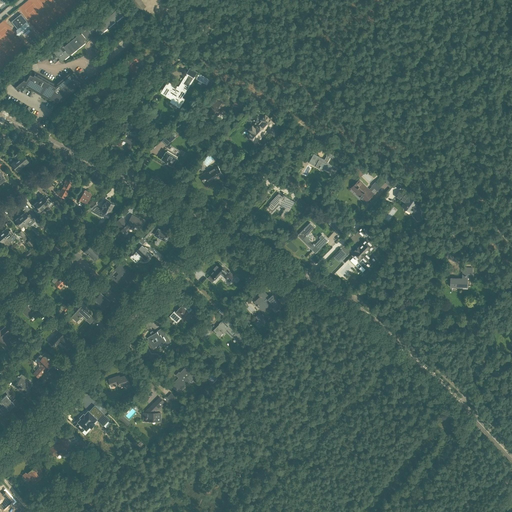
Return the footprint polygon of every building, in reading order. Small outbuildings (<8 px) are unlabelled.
[(130,0),(140,11),(146,6),(140,0),(130,0)] [(123,15),(124,15),(118,9),(119,9),(116,5),(87,29),(84,25),(80,28),(81,28),(79,29),(89,38),(90,37),(92,37),(93,38),(95,37),(95,36),(97,36),(98,36),(98,37),(99,36),(99,35),(99,34),(100,34),(100,33),(100,34),(101,34),(107,28),(108,28),(109,27),(108,27),(115,22),(116,21),(123,15)] [(21,14),(11,21),(18,29),(17,29),(17,30),(21,35),(30,28),(30,27),(26,23),(27,22),(21,14)] [(89,38),(79,29),(76,32),(76,31),(61,43),(62,45),(54,52),(62,62),(70,55),(86,42),(86,41),(87,40),(88,39),(89,38)] [(134,77),(140,71),(134,65),(140,60),(135,54),(123,64),(134,77)] [(182,97),(194,77),(197,72),(190,68),(178,87),(176,86),(176,87),(169,83),(166,88),(165,87),(162,93),(172,99),(171,102),(179,107),(184,99),(182,97)] [(28,78),(26,77),(16,85),(20,90),(26,86),(38,93),(59,105),(84,85),(75,73),(58,86),(36,72),(35,74),(32,72),(28,78)] [(107,78),(96,88),(104,98),(116,88),(107,78)] [(224,104),(218,101),(220,98),(217,96),(213,103),(216,104),(212,110),(213,110),(219,114),(218,114),(217,116),(222,119),(224,115),(223,114),(229,104),(226,102),(224,104)] [(240,109),(244,104),(236,99),(232,104),(240,109)] [(249,133),(249,134),(248,135),(249,136),(249,137),(251,139),(252,139),(255,142),(256,141),(257,141),(258,140),(258,139),(259,138),(260,139),(263,135),(262,134),(263,133),(264,133),(265,132),(264,132),(265,131),(264,130),(268,126),(270,127),(274,123),(265,115),(261,120),(265,123),(261,127),(259,125),(258,124),(256,122),(253,126),(252,125),(252,126),(251,126),(251,127),(250,128),(249,129),(250,129),(249,129),(251,132),(250,133),(249,133)] [(145,133),(141,120),(134,123),(136,130),(129,132),(127,131),(125,135),(124,135),(123,136),(124,137),(122,139),(123,140),(124,139),(125,140),(129,142),(126,148),(131,151),(134,144),(132,143),(136,136),(145,133)] [(124,131),(127,125),(124,123),(123,126),(121,125),(120,127),(118,126),(115,132),(119,134),(121,129),(124,131)] [(171,133),(166,137),(170,141),(175,137),(171,133)] [(117,144),(118,145),(119,142),(115,140),(111,146),(115,148),(117,144)] [(342,156),(331,150),(329,152),(328,152),(326,155),(327,155),(324,160),(314,154),(309,163),(313,165),(313,164),(316,165),(315,166),(323,171),(324,169),(334,174),(338,168),(327,162),(330,157),(333,159),(335,155),(341,159),(342,156)] [(22,167),(25,164),(28,161),(19,151),(16,153),(17,154),(14,157),(15,159),(22,167)] [(165,154),(163,152),(162,155),(163,157),(162,159),(173,166),(177,158),(166,151),(165,154)] [(17,171),(22,167),(15,159),(13,161),(14,161),(11,164),(10,166),(13,168),(14,167),(17,171)] [(216,179),(224,175),(218,166),(207,172),(208,173),(205,175),(204,173),(200,176),(204,182),(208,179),(209,181),(215,178),(216,179)] [(74,188),(75,185),(73,183),(66,179),(64,182),(65,183),(60,192),(59,191),(57,195),(63,198),(65,195),(66,195),(71,187),(74,188)] [(369,190),(366,187),(359,180),(351,188),(352,188),(353,187),(355,189),(356,190),(355,191),(360,196),(361,196),(363,198),(363,199),(365,202),(373,194),(371,191),(374,188),(376,189),(380,185),(376,181),(372,185),(373,186),(369,190)] [(90,192),(87,190),(86,191),(85,190),(80,199),(79,202),(84,205),(86,202),(91,194),(90,193),(90,192)] [(401,200),(405,194),(400,190),(396,196),(401,200)] [(269,205),(268,206),(272,210),(279,203),(285,208),(281,215),(280,216),(284,218),(285,219),(295,202),(284,195),(283,197),(279,193),(270,202),(270,203),(271,203),(269,205)] [(425,218),(422,208),(413,202),(415,199),(409,195),(404,203),(407,206),(406,208),(412,212),(413,211),(415,213),(417,220),(425,218)] [(47,199),(44,196),(39,200),(48,210),(50,208),(47,205),(51,201),(48,198),(47,199)] [(308,206),(299,197),(296,201),(305,209),(308,206)] [(48,210),(39,200),(33,205),(38,212),(43,209),(46,212),(48,210)] [(113,204),(108,201),(107,201),(105,204),(104,203),(103,206),(104,207),(102,210),(96,207),(91,211),(93,213),(94,213),(95,214),(96,214),(102,217),(104,213),(107,215),(108,214),(112,208),(113,208),(114,206),(113,205),(113,204)] [(88,212),(97,204),(95,202),(93,204),(90,206),(86,209),(88,212)] [(22,214),(20,216),(29,226),(35,221),(29,214),(28,215),(25,212),(24,212),(22,213),(22,214)] [(142,227),(145,221),(132,214),(128,222),(127,223),(122,216),(115,222),(122,229),(121,230),(125,234),(132,227),(132,226),(133,225),(140,228),(141,226),(142,227)] [(44,225),(48,222),(42,215),(39,218),(41,220),(40,220),(44,225)] [(19,228),(24,225),(27,228),(29,226),(20,216),(18,218),(17,217),(16,219),(16,220),(15,220),(18,223),(16,225),(19,228)] [(310,223),(297,235),(313,250),(314,249),(316,252),(325,243),(323,241),(326,238),(322,234),(319,237),(320,239),(315,244),(314,243),(313,243),(310,240),(306,235),(315,227),(310,223)] [(342,223),(336,230),(338,232),(344,226),(342,223)] [(146,237),(155,227),(152,225),(143,234),(146,237)] [(369,232),(363,226),(358,231),(364,237),(369,232)] [(169,234),(158,227),(154,234),(158,236),(157,237),(161,239),(161,238),(165,241),(169,234)] [(3,230),(1,232),(10,242),(12,240),(9,237),(13,233),(10,230),(9,231),(6,228),(5,228),(3,229),(3,230)] [(38,236),(40,234),(34,228),(32,230),(38,236)] [(24,240),(27,237),(21,230),(18,233),(24,240)] [(8,244),(10,242),(1,232),(0,232),(0,243),(0,244),(5,241),(8,244)] [(67,246),(74,240),(70,236),(63,242),(67,246)] [(354,253),(355,254),(353,256),(359,261),(362,258),(366,262),(365,263),(370,268),(372,265),(372,266),(373,265),(377,261),(372,256),(371,257),(366,253),(369,250),(370,251),(374,246),(367,239),(362,243),(363,244),(354,253)] [(472,248),(475,244),(469,239),(466,243),(472,248)] [(55,255),(62,250),(57,245),(51,250),(55,255)] [(100,254),(91,245),(85,252),(85,251),(88,254),(87,254),(94,261),(100,254)] [(147,260),(152,254),(142,245),(133,255),(138,260),(140,259),(140,258),(142,255),(147,260)] [(346,254),(342,250),(335,257),(339,261),(346,254)] [(77,261),(82,256),(76,251),(72,256),(77,261)] [(231,272),(229,274),(224,269),(225,268),(220,264),(218,266),(217,265),(214,268),(215,269),(210,274),(211,275),(208,278),(212,282),(220,273),(226,278),(228,276),(231,279),(234,276),(231,272)] [(123,267),(121,265),(115,271),(119,274),(116,277),(120,281),(118,282),(123,287),(128,282),(127,281),(129,278),(130,279),(133,275),(124,267),(123,267)] [(472,273),(472,267),(465,268),(465,273),(463,273),(463,278),(451,278),(451,286),(456,286),(456,287),(460,287),(460,286),(467,286),(467,287),(467,281),(473,281),(473,273),(472,273)] [(66,285),(71,281),(69,279),(61,271),(52,281),(60,288),(64,284),(66,285)] [(107,297),(112,292),(106,287),(101,293),(95,299),(94,300),(98,304),(99,303),(104,308),(110,301),(105,297),(107,296),(107,297)] [(19,288),(13,294),(18,299),(24,294),(19,288)] [(269,295),(262,288),(257,292),(259,294),(260,294),(261,295),(255,301),(258,305),(257,305),(258,307),(259,306),(260,308),(261,307),(265,311),(270,307),(268,305),(271,302),(277,309),(282,305),(273,294),(270,297),(268,296),(269,295)] [(225,309),(230,305),(221,296),(217,301),(225,309)] [(32,300),(30,298),(28,299),(20,307),(23,310),(21,311),(22,312),(22,311),(27,316),(29,318),(32,315),(30,313),(31,312),(32,312),(32,311),(32,310),(33,308),(36,311),(38,309),(38,308),(38,309),(31,302),(32,300)] [(192,309),(185,302),(183,304),(184,304),(182,306),(182,305),(176,312),(175,311),(170,316),(177,323),(182,318),(183,318),(188,312),(189,312),(192,309)] [(94,319),(81,306),(71,317),(77,322),(76,321),(80,317),(79,316),(81,314),(88,320),(87,320),(90,323),(94,319)] [(258,320),(254,323),(258,328),(267,321),(263,317),(264,316),(262,314),(261,315),(259,313),(255,316),(258,320)] [(230,323),(228,322),(229,321),(226,318),(219,324),(220,324),(214,330),(220,336),(219,335),(222,332),(223,333),(226,330),(233,337),(234,336),(239,341),(244,336),(239,330),(238,331),(230,324),(231,323),(230,322),(230,323)] [(60,331),(63,327),(57,321),(55,324),(56,326),(55,327),(60,331)] [(0,343),(5,350),(12,343),(6,336),(10,332),(5,326),(0,330),(0,343)] [(154,333),(153,331),(151,333),(152,334),(147,338),(154,348),(159,344),(161,343),(163,346),(171,341),(162,328),(154,333)] [(205,339),(211,333),(207,328),(200,335),(205,339)] [(63,337),(61,335),(62,334),(59,331),(55,335),(56,335),(49,342),(53,346),(53,345),(54,343),(56,345),(59,341),(67,348),(72,342),(65,336),(63,337)] [(46,356),(43,353),(42,355),(41,354),(38,357),(36,360),(36,361),(37,362),(37,363),(39,365),(39,366),(33,373),(38,378),(42,373),(45,370),(46,371),(52,364),(44,358),(46,356)] [(196,377),(186,366),(186,367),(180,373),(179,372),(177,374),(178,375),(177,376),(179,378),(176,381),(175,381),(177,382),(175,384),(174,383),(172,385),(172,384),(171,385),(176,390),(177,389),(176,389),(178,388),(180,390),(192,379),(193,380),(196,377)] [(31,387),(24,380),(27,376),(22,372),(19,376),(21,377),(14,385),(15,384),(18,387),(17,388),(24,394),(23,393),(30,386),(31,387)] [(130,383),(127,375),(118,378),(117,376),(109,379),(112,386),(115,385),(117,385),(116,385),(119,384),(120,387),(130,383)] [(173,403),(177,398),(171,392),(167,397),(173,403)] [(9,410),(14,405),(6,395),(0,400),(5,405),(0,409),(0,412),(2,415),(8,410),(9,410)] [(144,413),(144,419),(144,420),(161,420),(161,413),(158,413),(158,411),(166,403),(160,396),(144,413)] [(108,420),(105,418),(106,416),(100,411),(95,406),(95,405),(89,411),(88,410),(84,414),(83,414),(80,417),(81,418),(77,421),(78,422),(75,426),(82,432),(85,429),(86,430),(89,426),(90,427),(94,423),(93,422),(96,419),(103,425),(108,420)] [(70,449),(67,438),(58,440),(60,445),(57,445),(56,445),(57,445),(48,448),(51,457),(56,455),(55,454),(62,452),(63,455),(68,453),(67,450),(70,449)] [(82,449),(86,445),(80,439),(76,444),(82,449)] [(43,469),(39,465),(37,467),(36,466),(27,474),(26,473),(23,475),(29,481),(31,479),(34,483),(42,476),(39,473),(43,469)] [(0,506),(1,506),(4,503),(7,506),(14,501),(6,491),(2,495),(0,492),(0,506)]
